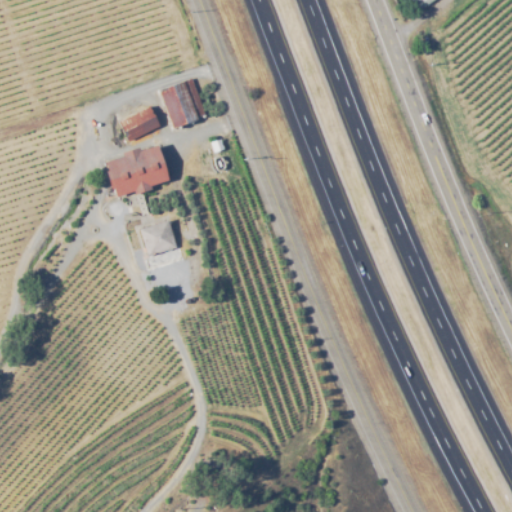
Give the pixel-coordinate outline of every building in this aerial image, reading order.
[(430,0),(416,11),(408,0),(430,0)] [(170,131),(154,93),(187,79),(202,117),(170,131)] [(125,143),(115,123),(120,121),(118,115),(135,107),(137,111),(146,107),(156,128),(125,143)] [(209,143),(217,140),(221,150),(211,154),(210,154),(206,144),(209,143)] [(112,198),(101,163),(119,158),(118,154),(134,149),(135,152),(153,146),(156,155),(158,154),(164,172),(161,173),(164,181),(146,187),(147,190),(131,196),(130,192),(112,198)] [(137,231),(165,222),(171,243),(176,241),(183,263),(162,269),(165,281),(150,286),(142,259),(145,259),(137,231)]
